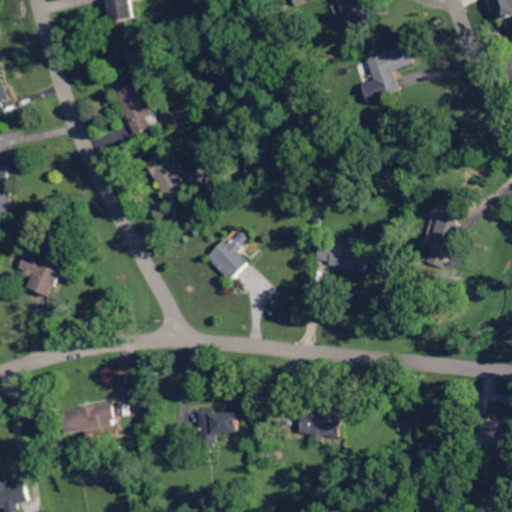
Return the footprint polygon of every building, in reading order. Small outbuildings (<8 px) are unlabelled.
[(140,0),(143,16),(120,20),(119,17),(116,2),(116,0),(140,0)] [(365,0),(372,13),(370,14),(376,28),(356,36),(347,16),(344,7),(342,3),(340,0),(365,0)] [(511,0),(511,17),(506,20),(498,0),(511,0)] [(386,97),(385,96),(380,81),(372,59),(411,44),(418,63),(397,71),(398,73),(400,78),(404,89),(404,90),(386,97)] [(0,102),(0,68),(4,67),(11,86),(12,88),(15,97),(0,102)] [(151,102),(156,100),(159,102),(161,105),(159,110),(158,111),(153,113),(157,124),(158,125),(143,132),(141,132),(137,123),(133,114),(132,112),(123,92),(142,83),(151,102)] [(180,161),(186,158),(192,169),(186,172),(188,176),(195,188),(191,190),(187,192),(185,193),(175,199),(165,179),(163,176),(155,162),(175,151),(176,154),(180,161)] [(18,215),(0,215),(0,155),(4,155),(6,155),(14,155),(17,154),(17,165),(18,215)] [(265,173),(261,167),(270,159),(275,165),(265,173)] [(457,248),(453,247),(446,267),(430,262),(435,249),(433,248),(435,242),(439,230),(443,221),(446,211),(461,216),(464,217),(463,222),(462,224),(465,225),(457,248)] [(254,238),(248,245),(249,246),(244,251),(253,260),(254,261),(253,263),(242,273),(238,278),(236,280),(235,281),(230,275),(211,256),(231,237),(234,241),(239,237),(240,237),(246,232),(247,231),(249,231),(251,231),(254,234),(254,235),(254,238)] [(368,272),(333,264),(334,261),(333,261),(321,259),(320,258),(324,241),(372,252),(368,272)] [(43,262),(45,257),(66,267),(63,273),(65,274),(62,280),(61,282),(59,287),(57,287),(53,297),(51,296),(35,288),(31,287),(37,274),(36,273),(35,275),(31,276),(27,275),(26,271),(27,269),(25,269),(23,268),(28,256),(30,257),(43,262)] [(343,421),(345,422),(342,438),(326,436),(326,441),(315,440),(316,435),(303,433),(303,430),(304,425),(305,419),(306,413),(324,415),(326,399),(346,402),(343,421)] [(69,432),(68,426),(67,415),(66,409),(91,406),(93,406),(94,405),(117,402),(118,402),(118,403),(118,404),(119,408),(120,419),(117,420),(109,421),(106,421),(107,424),(107,426),(107,427),(94,429),(69,432)] [(220,412),(222,412),(227,412),(229,411),(230,411),(240,411),(242,411),(242,418),(243,427),(243,431),(234,432),(227,432),(221,433),(221,442),(205,444),(205,439),(204,432),(203,415),(203,410),(207,410),(220,409),(220,412)] [(501,455),(480,450),(484,435),(485,431),(486,429),(488,421),(489,418),(510,424),(507,432),(506,436),(506,438),(504,442),(501,455)] [(420,461),(413,453),(418,448),(425,456),(420,461)] [(13,485),(15,485),(16,484),(17,484),(18,484),(28,482),(31,481),(34,498),(34,501),(32,501),(23,503),(23,504),(23,505),(25,511),(19,511),(10,511),(10,507),(0,508),(0,470),(8,469),(10,468),(12,481),(13,485)]
